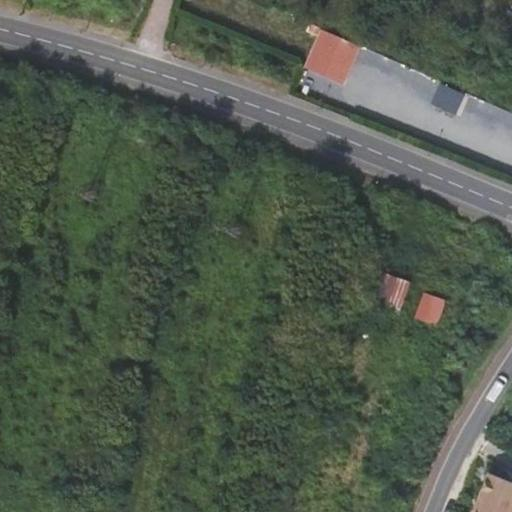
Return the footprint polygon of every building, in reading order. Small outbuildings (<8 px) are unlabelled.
[(361,51),(325,35),(314,57),(351,74),(361,51)] [(391,97),(402,69),(371,56),(360,85),(391,97)] [(314,57),(309,71),(345,87),(351,74),(314,57)] [(435,101),(457,112),(466,93),(444,82),(435,101)] [(411,283),(379,272),(367,304),(399,315),(411,283)] [(445,303),(424,297),(416,318),(437,325),(445,303)] [(511,511),(511,482),(490,473),(473,511),(511,511)]
